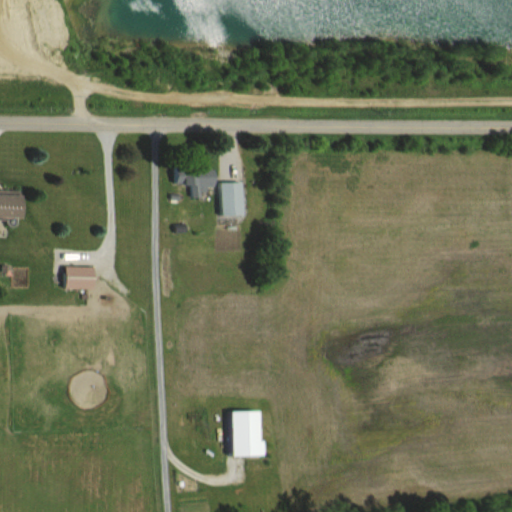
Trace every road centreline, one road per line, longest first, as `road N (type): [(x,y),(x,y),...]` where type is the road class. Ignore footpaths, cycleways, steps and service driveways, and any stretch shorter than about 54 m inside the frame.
road 1 (tertiary): [(511,127),(0,121)]
road 2 (track): [(511,101),(151,101)]
